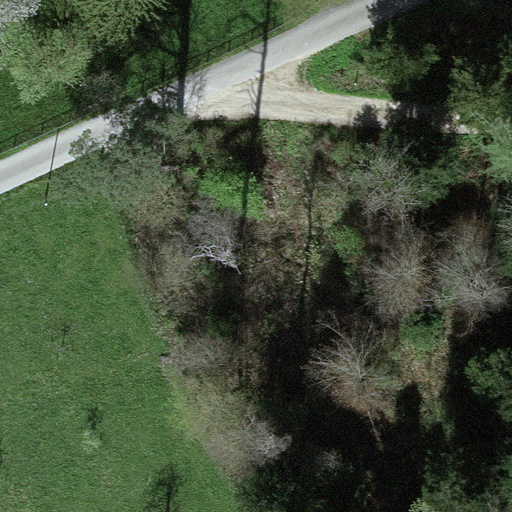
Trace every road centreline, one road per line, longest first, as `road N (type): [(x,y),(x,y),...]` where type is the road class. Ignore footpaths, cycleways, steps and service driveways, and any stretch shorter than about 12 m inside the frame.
road 1 (track): [(511,105),(196,91)]
road 2 (track): [(402,0),(196,91)]
road 3 (track): [(196,91),(0,186)]
